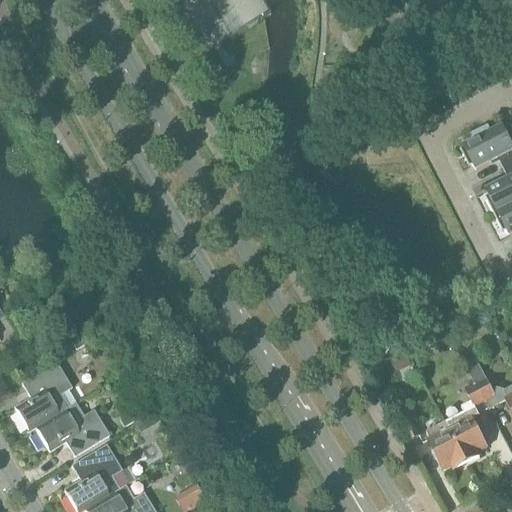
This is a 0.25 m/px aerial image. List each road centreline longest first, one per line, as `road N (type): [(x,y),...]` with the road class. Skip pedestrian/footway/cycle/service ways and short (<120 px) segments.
road 1 (primary): [(402,511),(89,0)]
road 2 (primary): [(40,0),(352,511)]
road 3 (residential): [(511,94),(427,136),(491,267)]
